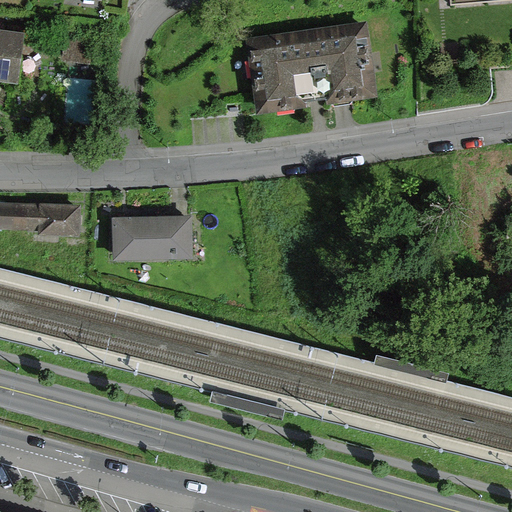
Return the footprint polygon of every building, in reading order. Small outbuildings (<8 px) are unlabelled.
[(246,34),(256,115),(379,100),(369,19),(246,34)] [(0,77),(19,80),(25,27),(0,24),(0,77)] [(511,51),(416,59),(418,90),(511,83),(511,51)] [(0,205),(0,231),(83,234),(84,208),(0,205)] [(113,219),(115,260),(200,256),(198,216),(113,219)] [(449,374),(377,356),(375,363),(374,365),(411,374),(447,384),(447,383),(449,374)] [(213,393),(210,403),(283,420),(286,411),(249,402),(213,393)]
